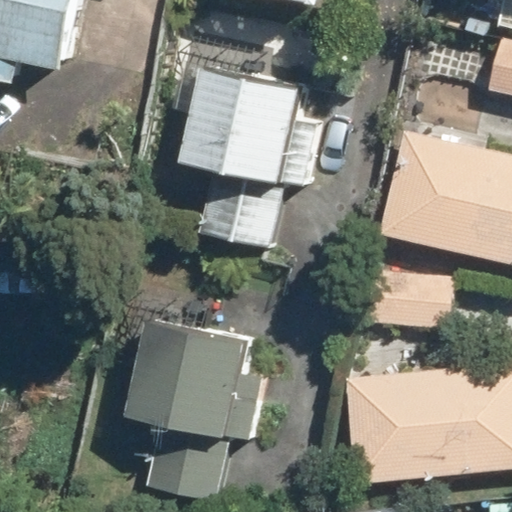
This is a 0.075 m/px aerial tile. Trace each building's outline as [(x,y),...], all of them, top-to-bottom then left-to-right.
[(0,0),(0,75),(25,81),(29,57),(75,65),(87,0),(0,0)] [(511,38),(504,37),(495,88),(511,91),(511,38)] [(220,164),(206,231),(280,246),(291,182),(316,185),(329,117),(309,114),(315,84),(214,65),(194,160),(220,164)] [(511,150),(412,127),(388,231),(511,260),(511,150)] [(378,267),(372,319),(458,329),(465,276),(378,267)] [(169,417),(157,485),(228,497),(239,435),(263,439),(275,373),(254,369),(260,337),(154,318),(137,412),(169,417)] [(511,359),(355,375),(363,482),(511,467),(511,359)]
